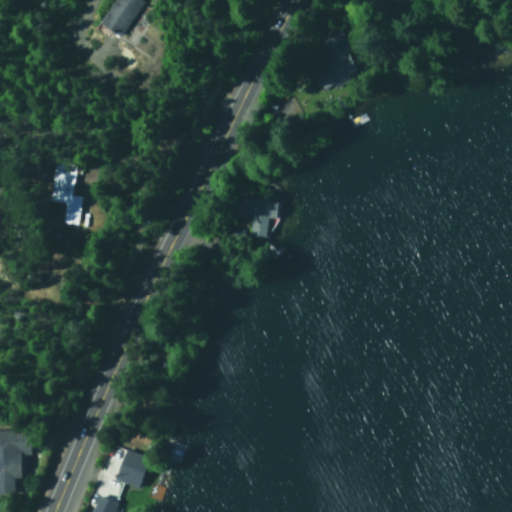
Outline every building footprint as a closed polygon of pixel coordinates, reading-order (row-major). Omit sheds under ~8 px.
[(111,0),(95,22),(115,37),(141,1),(139,0),(111,0)] [(320,40),(328,57),(321,60),(326,70),(313,77),(319,90),(357,71),(337,31),(320,40)] [(270,104),(279,123),(298,114),(289,95),(270,104)] [(60,222),(75,223),(78,195),(69,194),(72,165),(50,162),(46,200),(62,202),(60,222)] [(230,215),(247,217),(245,235),(262,237),(264,216),(274,217),(275,202),(232,197),(230,215)] [(0,430),(0,494),(11,494),(10,478),(17,478),(17,454),(25,453),(25,430),(0,430)] [(145,456),(121,448),(111,479),(136,487),(145,456)] [(110,511),(114,502),(93,495),(87,511),(110,511)]
